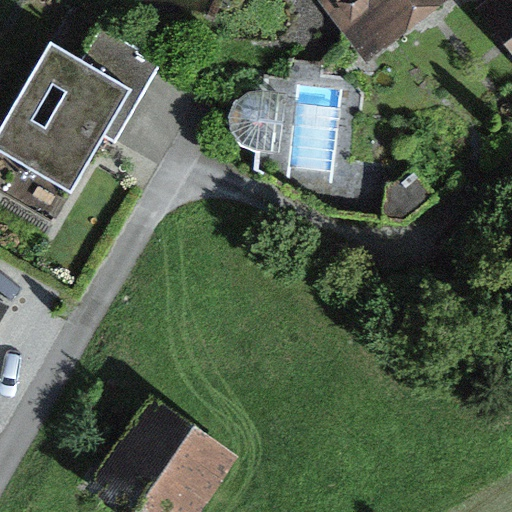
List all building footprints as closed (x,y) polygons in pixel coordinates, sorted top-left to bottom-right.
[(315,0),(368,69),(458,0),(315,0)] [(511,0),(498,0),(479,15),(511,58),(511,0)] [(51,50),(0,137),(0,195),(52,225),(66,201),(72,204),(106,146),(114,151),(164,65),(101,29),(80,66),(51,50)] [(260,158),(278,159),(283,96),(262,93),(247,96),(233,107),(228,124),(231,138),(242,152),(260,158)] [(436,197),(413,171),(388,188),(384,222),(407,224),(436,197)] [(0,328),(10,312),(0,305),(0,328)] [(88,492),(117,511),(203,511),(238,462),(150,402),(88,492)]
